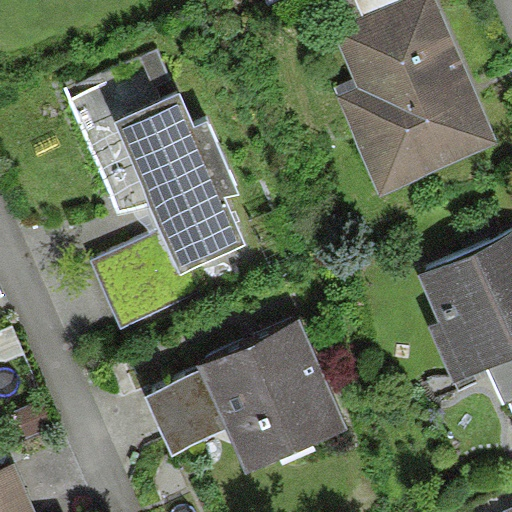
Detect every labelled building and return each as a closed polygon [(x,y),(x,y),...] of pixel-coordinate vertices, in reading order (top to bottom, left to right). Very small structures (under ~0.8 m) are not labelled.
[(379,180),(498,128),(441,0),(340,0),(349,19),(337,25),(362,83),(341,92),(379,180)] [(162,208),(183,255),(242,228),(224,189),(240,182),(207,109),(195,114),(180,79),(117,107),(162,208)] [(96,251),(128,321),(198,290),(183,255),(162,208),(96,251)] [(511,231),(423,269),(467,373),(492,362),(511,353),(511,231)] [(250,456),(346,415),(299,302),(202,343),(205,352),(231,412),(250,456)] [(231,412),(205,352),(147,378),(173,438),(231,412)] [(511,408),(511,353),(492,362),(511,408)] [(0,511),(41,511),(15,456),(0,462),(0,511)]
